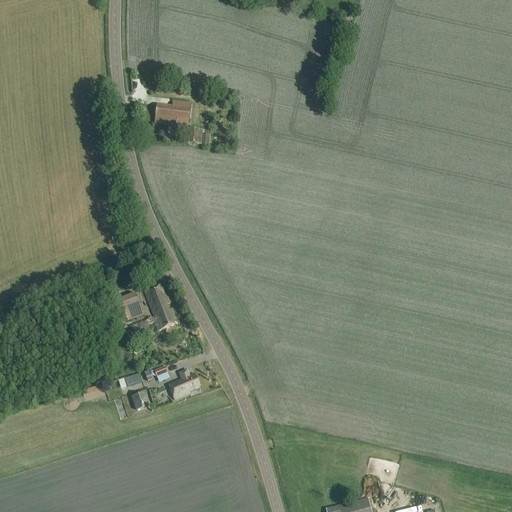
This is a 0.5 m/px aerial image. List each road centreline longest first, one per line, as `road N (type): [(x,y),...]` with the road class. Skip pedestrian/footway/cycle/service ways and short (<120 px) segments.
road 1 (tertiary): [(276,511),(249,415),(154,228),(126,149),(114,0)]
road 2 (track): [(163,244),(24,289),(0,305)]
